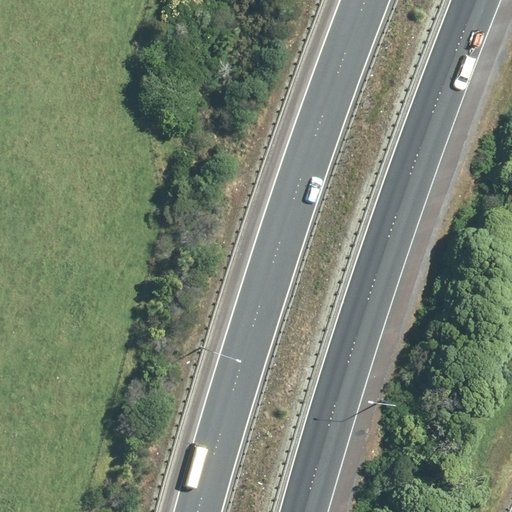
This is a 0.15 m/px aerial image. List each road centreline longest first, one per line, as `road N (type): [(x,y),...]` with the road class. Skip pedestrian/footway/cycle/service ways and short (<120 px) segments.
road 1 (motorway): [(476,0),(427,125),(305,511)]
road 2 (motorway): [(200,511),(258,310),(366,0)]
